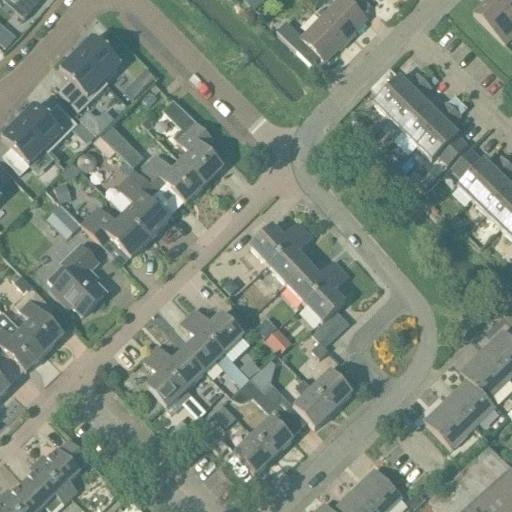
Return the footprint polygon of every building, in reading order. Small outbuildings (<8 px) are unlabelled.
[(13,0),(22,7),(14,15),(24,24),(39,6),(32,0),(13,0)] [(251,15),(265,0),(244,0),(241,4),(251,15)] [(321,22),(345,46),(367,24),(346,4),(350,0),(338,0),(340,2),(326,16),(321,12),(316,17),(321,22)] [(511,23),(511,0),(490,0),(489,1),(511,23)] [(504,49),(511,41),(511,23),(489,1),(473,18),(504,49)] [(324,67),(345,46),(321,22),(301,41),(286,26),(276,36),(311,71),(319,62),(324,67)] [(14,42),(3,32),(0,35),(0,50),(4,54),(14,42)] [(103,87),(104,86),(120,70),(92,42),(75,58),(103,87)] [(107,89),(104,86),(103,87),(75,58),(58,75),(69,86),(58,98),(78,118),(107,89)] [(373,108),(388,123),(425,85),(418,78),(407,90),(398,82),(397,83),(389,75),(371,94),(379,101),(373,108)] [(134,84),(124,95),(132,103),(143,92),(134,84)] [(388,123),(402,137),(428,111),(420,103),(431,92),(425,85),(388,123)] [(148,111),(156,103),(149,95),(140,103),(148,111)] [(189,159),(180,168),(203,191),(222,173),(205,156),(214,146),(173,105),(162,116),(182,136),(174,143),(189,159)] [(402,137),(417,151),(454,113),(447,107),(436,118),(428,111),(402,137)] [(34,110),(17,126),(45,155),(44,155),(48,159),(77,130),(56,110),(45,121),(34,110)] [(461,120),(454,113),(417,151),(432,166),(437,161),(447,171),(468,150),(449,132),(461,120)] [(147,121),(140,128),(147,136),(151,132),(151,124),(147,121)] [(45,155),(17,126),(0,143),(28,172),(44,155),(45,155)] [(142,166),(126,149),(117,157),(134,174),(142,166)] [(472,206),(509,168),(502,161),(491,173),(470,152),(441,183),(453,195),(457,191),(472,206)] [(85,178),(87,178),(89,178),(91,177),(92,177),(94,176),(95,174),(96,173),(97,171),(97,169),(97,167),(97,165),(96,164),(95,162),(94,161),(92,160),(91,159),(89,158),(87,158),(85,158),(83,159),(82,160),(80,161),(79,162),(78,164),(77,165),(77,167),(77,169),(77,171),(78,173),(79,174),(80,176),(82,177),(83,177),(85,178)] [(138,179),(157,198),(160,201),(168,192),(185,209),(203,191),(180,168),(171,176),(156,161),(138,179)] [(129,182),(136,176),(134,174),(126,167),(120,173),(129,182)] [(472,206),(486,219),(511,193),(505,186),(511,178),(511,170),(509,168),(472,206)] [(0,192),(10,183),(0,172),(0,192)] [(157,198),(138,179),(135,176),(129,182),(117,194),(134,211),(125,220),(149,245),(168,227),(148,207),(157,198)] [(59,208),(71,205),(66,187),(54,191),(59,208)] [(486,219),(500,234),(511,221),(511,193),(486,219)] [(79,230),(60,210),(50,219),(70,239),(79,230)] [(131,263),(149,245),(125,220),(115,230),(98,213),(81,231),(102,252),(111,244),(131,263)] [(456,221),(448,229),(453,235),(462,226),(456,221)] [(511,221),(500,234),(511,244),(511,221)] [(268,271),(305,235),(298,227),(282,241),(272,230),(249,251),(268,271)] [(305,235),(268,271),(285,290),(308,269),(298,258),(313,243),(305,235)] [(47,285),(54,293),(82,322),(105,299),(94,289),(99,283),(92,276),(100,268),(80,248),(59,269),(61,271),(47,285)] [(285,290),(303,309),(341,273),(334,266),(319,280),(308,269),(285,290)] [(341,273),(303,309),(322,328),(310,339),(319,348),(324,353),(349,329),(336,316),(345,308),(334,297),(349,282),(341,273)] [(222,291),(230,299),(237,291),(229,283),(222,291)] [(30,327),(21,336),(44,359),(62,341),(62,340),(70,332),(32,293),(14,310),(30,327)] [(196,314),(188,321),(224,359),(243,340),(222,318),(210,329),(196,314)] [(2,317),(0,318),(0,363),(6,358),(24,376),(25,377),(44,359),(21,336),(2,317)] [(184,354),(205,377),(224,359),(188,321),(180,329),(194,344),(184,354)] [(256,334),(266,344),(276,335),(267,324),(256,334)] [(482,356),(509,384),(511,381),(511,343),(504,335),(482,356)] [(319,348),(310,356),(319,365),(328,356),(324,353),(319,348)] [(186,395),(205,377),(184,354),(172,365),(158,350),(150,358),(186,395)] [(488,405),(488,404),(509,384),(482,356),(460,377),(467,385),(467,384),(488,405)] [(130,406),(149,426),(164,412),(166,414),(178,403),(183,408),(191,401),(186,395),(150,358),(141,366),(156,381),(130,406)] [(250,384),(257,376),(260,374),(250,364),(240,374),(250,384)] [(241,392),(248,385),(249,385),(238,374),(230,382),(240,393),(241,392)] [(257,376),(250,384),(273,409),(282,401),(257,376)] [(312,394),(333,416),(352,398),(331,376),(312,394)] [(0,401),(9,394),(7,392),(0,384),(0,401)] [(273,409),(250,384),(241,392),(252,404),(265,417),(273,409)] [(467,385),(446,405),(484,444),(484,443),(488,438),(479,428),(495,412),(488,404),(488,405),(467,384),(467,385)] [(273,409),(289,425),(298,417),(314,434),(333,416),(312,394),(303,385),(294,394),(303,403),(293,412),(282,401),(273,409)] [(476,452),(484,444),(446,405),(424,426),(451,454),(465,441),(476,452)] [(265,417),(271,423),(271,422),(293,444),(300,437),(289,425),(273,409),(265,417)] [(271,423),(252,440),(274,462),(293,444),(271,422),(271,423)] [(218,445),(207,433),(200,440),(219,461),(228,452),(220,443),(218,445)] [(255,481),(274,462),(252,440),(234,459),(255,481)] [(36,467),(70,503),(77,496),(69,487),(80,476),(78,474),(88,465),(69,445),(59,455),(58,454),(47,464),(43,460),(36,467)] [(511,511),(511,479),(488,452),(435,500),(428,507),(431,511),(511,511)] [(70,503),(36,467),(29,474),(33,478),(22,489),(44,511),(60,511),(63,509),(70,503)] [(374,474),(353,495),(369,511),(392,511),(402,502),(374,474)] [(8,495),(1,501),(11,511),(43,511),(44,511),(22,489),(12,499),(8,495)] [(111,494),(106,499),(111,504),(115,499),(111,494)] [(369,511),(353,495),(335,511),(369,511)] [(412,511),(415,511),(423,505),(415,498),(407,507),(412,511)] [(11,511),(1,501),(0,502),(0,511),(11,511)]
